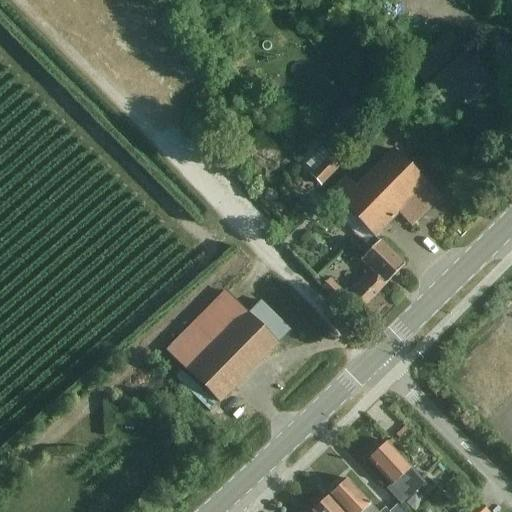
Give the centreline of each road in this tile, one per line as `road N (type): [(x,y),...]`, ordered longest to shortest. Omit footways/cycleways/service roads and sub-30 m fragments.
road 1 (residential): [(375,358),(344,341),(16,0)]
road 2 (tertiary): [(214,511),(375,358)]
road 3 (tertiary): [(375,358),(511,221)]
road 4 (unclassified): [(511,494),(375,358)]
